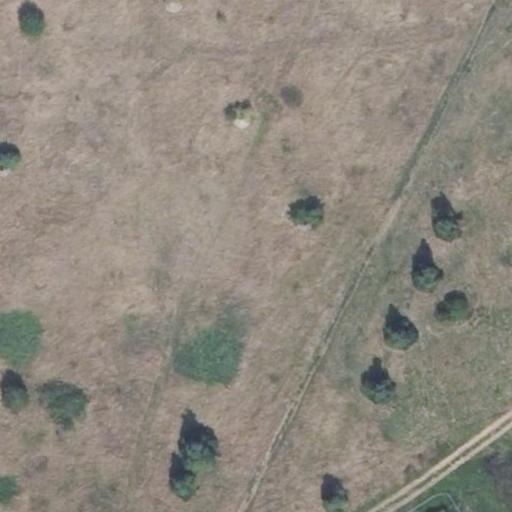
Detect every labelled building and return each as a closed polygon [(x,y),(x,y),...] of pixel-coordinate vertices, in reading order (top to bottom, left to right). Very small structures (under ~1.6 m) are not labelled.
[(165,0),(164,2),(164,4),(164,7),(165,9),(166,11),(168,12),(170,14),(172,14),(174,14),(177,14),(179,13),(181,11),(182,9),(183,7),(183,4),(182,2),(181,0),(165,0)] [(245,110),(243,110),(241,110),(238,111),(237,113),(235,114),(234,116),(234,118),(234,121),(235,123),(236,125),(237,126),(239,127),(241,128),(244,128),(246,128),(248,127),(250,125),(251,123),(252,121),(252,119),(251,116),(250,114),(249,113),(247,111),(245,110)] [(5,159),(3,159),(1,159),(0,159),(0,175),(2,176),(4,176),(6,176),(8,174),(10,173),(11,171),(12,169),(12,167),(11,165),(10,163),(9,161),(7,160),(5,159)] [(308,213),(306,213),(304,213),(302,214),(300,215),(298,217),(297,219),(297,221),(297,224),(298,226),(299,228),(300,229),(302,230),(305,231),(307,231),(309,231),(311,229),(313,228),(314,226),(315,224),(315,222),(314,219),(314,217),(312,216),(310,214),(308,213)] [(284,331),(294,313),(280,306),(270,324),(284,331)] [(457,307),(455,306),(452,307),(450,307),(448,309),(447,311),(446,313),(446,315),(446,317),(446,319),(448,321),(449,323),(451,324),(453,324),(456,324),(458,324),(460,323),(461,321),(463,319),(463,317),(464,315),(463,313),(462,311),(461,309),(459,308),(457,307)] [(325,482),(313,477),(304,499),(316,504),(325,482)]
